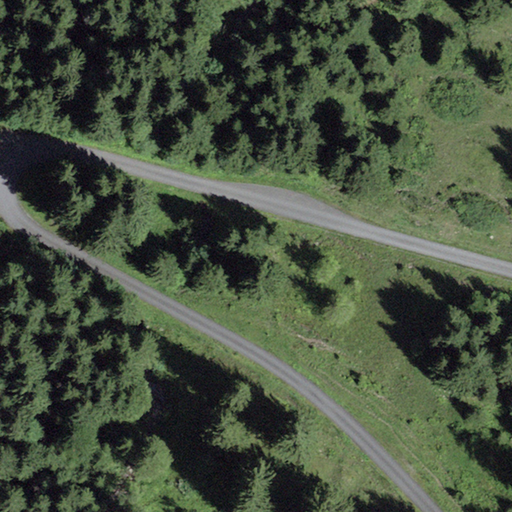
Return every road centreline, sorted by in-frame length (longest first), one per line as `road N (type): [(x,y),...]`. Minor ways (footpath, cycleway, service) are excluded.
road 1 (unclassified): [(0,194),(23,224),(313,392),(436,511)]
road 2 (unclassified): [(511,269),(72,151),(21,148),(0,164)]
